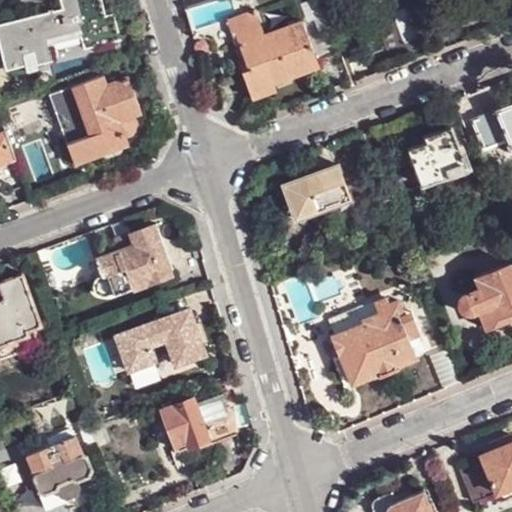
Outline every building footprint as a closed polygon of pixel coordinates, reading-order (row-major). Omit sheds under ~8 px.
[(27,65),(28,70),(38,68),(37,63),(53,59),(48,41),(81,33),(86,48),(121,39),(114,14),(105,15),(101,0),(62,0),(64,10),(0,27),(12,69),(27,65)] [(306,29),(330,20),(327,12),(321,0),(295,0),(303,19),(306,29)] [(424,31),(414,6),(400,12),(410,37),(424,31)] [(246,60),(257,90),(275,83),(320,66),(306,29),(303,19),(288,25),(289,27),(265,37),(256,13),(255,11),(228,21),(239,48),(241,48),(243,53),(246,60)] [(200,53),(207,55),(210,54),(212,50),(212,44),(209,41),(205,40),(201,41),(197,45),(197,49),(200,53)] [(257,90),(246,60),(241,62),(255,98),(277,90),(275,83),(257,90)] [(92,135),(100,155),(130,145),(127,139),(123,124),(138,118),(145,115),(131,79),(114,85),(109,87),(105,76),(105,75),(75,87),(92,135)] [(111,75),(105,76),(109,87),(114,85),(111,75)] [(51,96),(69,144),(92,135),(75,87),(51,96)] [(510,139),(511,143),(511,106),(474,121),(486,148),(510,139)] [(141,126),(138,118),(123,124),(127,139),(133,136),(137,130),(141,126)] [(437,139),(427,142),(409,150),(424,186),(468,169),(452,127),(435,133),(437,139)] [(0,166),(18,160),(7,131),(0,133),(0,166)] [(425,137),(427,142),(437,139),(435,133),(425,137)] [(69,144),(77,165),(100,155),(92,135),(69,144)] [(283,186),(297,221),(353,200),(339,164),(283,186)] [(115,295),(116,296),(172,275),(155,230),(158,228),(157,227),(133,236),(136,245),(122,251),(97,261),(103,276),(104,279),(108,277),(115,295)] [(118,241),(122,251),(136,245),(133,236),(118,241)] [(481,315),(487,330),(511,320),(511,264),(475,278),(479,290),(471,293),(481,315)] [(0,348),(28,338),(26,333),(40,328),(43,326),(24,276),(0,284),(0,285),(6,301),(0,302),(0,348)] [(101,297),(104,297),(115,295),(108,277),(104,279),(103,276),(98,278),(95,282),(94,285),(94,290),(96,293),(98,295),(101,297)] [(467,317),(469,318),(472,318),(481,315),(471,293),(463,296),(460,300),(459,304),(459,309),(461,313),(463,315),(467,317)] [(376,304),(381,314),(391,310),(389,306),(391,305),(388,299),(376,304)] [(330,320),(336,334),(336,336),(365,324),(359,308),(330,320)] [(351,355),(362,382),(377,376),(380,378),(399,370),(400,367),(421,358),(420,356),(418,357),(410,340),(404,325),(402,319),(397,308),(391,310),(381,314),(365,320),(367,324),(365,324),(336,336),(336,334),(331,336),(333,341),(335,340),(342,357),(343,359),(351,355)] [(191,310),(117,336),(129,370),(156,361),(151,346),(168,340),(177,365),(206,355),(191,310)] [(406,318),(402,319),(404,325),(416,321),(413,315),(406,318)] [(404,325),(410,340),(422,335),(416,321),(404,325)] [(0,361),(32,350),(28,338),(0,348),(0,361)] [(76,360),(67,363),(77,390),(86,387),(76,360)] [(162,401),(166,409),(193,400),(189,391),(162,401)] [(179,450),(180,452),(192,447),(212,440),(211,437),(209,437),(194,399),(193,400),(166,409),(164,410),(179,450)] [(496,442),(499,450),(511,444),(511,440),(510,436),(496,442)] [(41,493),(48,509),(68,500),(78,496),(82,490),(78,482),(91,477),(94,470),(89,457),(84,454),(76,437),(58,444),(59,448),(49,453),(47,449),(29,456),(36,474),(34,478),(41,493)] [(474,502),(478,503),(494,496),(494,494),(497,493),(497,494),(503,496),(511,492),(511,444),(499,450),(481,457),(482,459),(460,468),(474,502)] [(193,451),(192,447),(180,452),(179,450),(172,452),(175,460),(181,458),(196,452),(195,450),(193,451)] [(372,510),(373,511),(387,511),(388,510),(389,507),(392,505),(398,502),(394,492),(375,499),(375,500),(372,504),(372,510)] [(438,511),(434,501),(429,503),(425,492),(398,502),(392,505),(389,507),(388,510),(387,511),(438,511)]
